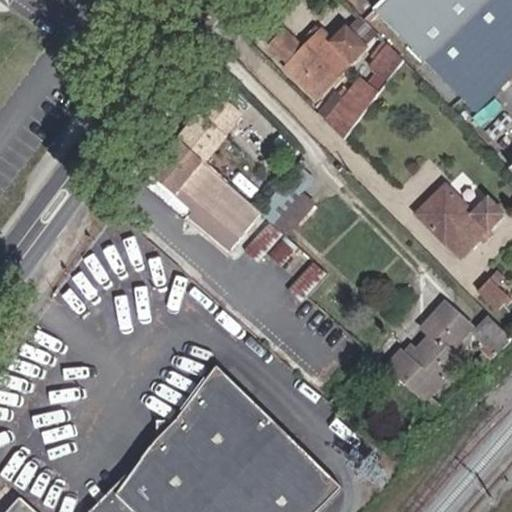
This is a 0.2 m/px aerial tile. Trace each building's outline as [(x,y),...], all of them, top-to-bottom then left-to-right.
[(511,0),(386,0),(376,11),(478,114),(511,80),(511,0)] [(368,47),(380,34),(360,14),(347,28),(368,47)] [(287,68),(318,97),(368,47),(347,28),(334,42),(322,32),(318,36),(308,47),(302,42),(282,23),(267,40),(291,63),(287,68)] [(308,47),(318,36),(312,31),(302,42),(308,47)] [(0,110),(40,58),(12,37),(0,52),(0,110)] [(386,84),(404,59),(387,41),(373,57),(377,60),(369,70),(386,84)] [(345,140),(376,98),(361,86),(357,90),(355,88),(350,94),(327,122),(345,140)] [(327,122),(350,94),(346,90),(323,118),(327,122)] [(201,119),(224,138),(242,116),(220,97),(201,119)] [(236,138),(242,130),(237,126),(231,134),(236,138)] [(264,211),(181,141),(153,176),(188,204),(195,210),(191,216),(232,250),(264,211)] [(488,199),(476,213),(448,185),(416,215),(461,258),(482,237),(490,230),(506,214),(488,199)] [(274,227),(285,236),(316,205),(305,196),(274,227)] [(191,216),(195,210),(188,204),(183,210),(191,216)] [(258,263),(267,254),(285,236),(274,227),(271,222),(243,250),(258,263)] [(486,241),(494,233),(490,230),(482,237),(486,241)] [(282,267),(300,248),(285,236),(267,254),(282,267)] [(301,303),(307,297),(328,273),(314,260),(287,291),(301,303)] [(511,299),(511,298),(498,286),(507,277),(499,270),(479,292),(498,309),(505,301),(508,303),(511,299)] [(473,329),(446,303),(423,327),(431,335),(416,351),(409,359),(404,354),(401,352),(388,367),(436,413),(441,409),(429,397),(462,362),(456,355),(460,350),(456,347),(473,329)] [(492,360),(511,340),(489,316),(475,330),(487,341),(480,350),(492,360)] [(409,359),(416,351),(411,346),(404,354),(409,359)] [(111,511),(322,511),(341,493),(215,372),(178,420),(147,454),(117,494),(122,499),(110,511),(111,511)] [(111,511),(110,511),(122,499),(117,494),(100,511),(111,511)] [(37,511),(21,497),(8,511),(37,511)]
